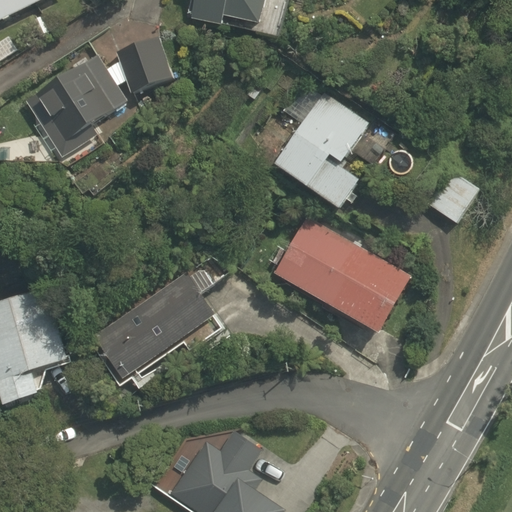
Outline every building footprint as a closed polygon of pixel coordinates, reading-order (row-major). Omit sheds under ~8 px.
[(0,0),(0,24),(47,0),(0,0)] [(195,0),(191,22),(224,29),(226,21),(262,29),(262,27),(268,0),(195,0)] [(120,54),(135,96),(177,81),(162,39),(120,54)] [(0,60),(3,64),(19,54),(13,44),(0,51),(0,60)] [(28,103),(69,170),(108,146),(96,127),(131,106),(102,58),(28,103)] [(275,166),(344,213),(365,182),(343,167),(372,124),(291,68),(267,103),(302,127),(275,166)] [(424,203),(458,225),(480,192),(445,170),(424,203)] [(277,277),(383,337),(415,280),(309,220),(277,277)] [(188,270),(205,295),(234,276),(206,255),(188,270)] [(96,337),(127,383),(220,319),(189,274),(96,337)] [(0,306),(0,392),(5,409),(44,398),(37,375),(73,364),(51,291),(0,306)] [(71,499),(112,487),(105,461),(64,473),(71,499)] [(265,481),(226,461),(212,488),(251,508),(265,481)]
